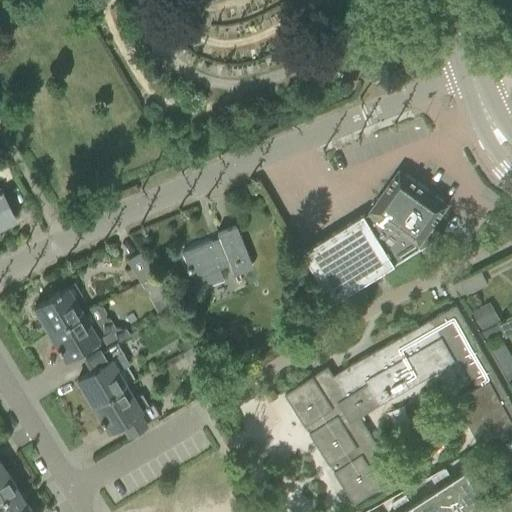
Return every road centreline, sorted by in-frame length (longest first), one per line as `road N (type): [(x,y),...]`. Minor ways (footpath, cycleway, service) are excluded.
road 1 (residential): [(0,273),(278,149),(435,85),(471,79)]
road 2 (residential): [(70,489),(372,309),(511,241)]
road 3 (residential): [(0,371),(70,489)]
